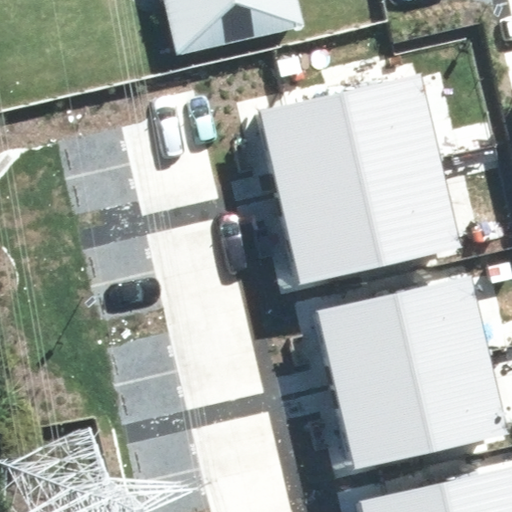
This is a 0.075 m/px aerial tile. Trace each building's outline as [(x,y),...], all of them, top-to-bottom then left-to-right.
[(168,0),(179,46),(312,17),(307,0),(168,0)] [(265,116),(300,271),(448,238),(413,83),(265,116)] [(128,380),(232,358),(191,168),(77,193),(109,342),(119,340),(128,380)] [(325,322),(359,476),(507,443),(472,289),(325,322)] [(511,511),(511,483),(381,511),(511,511)]
